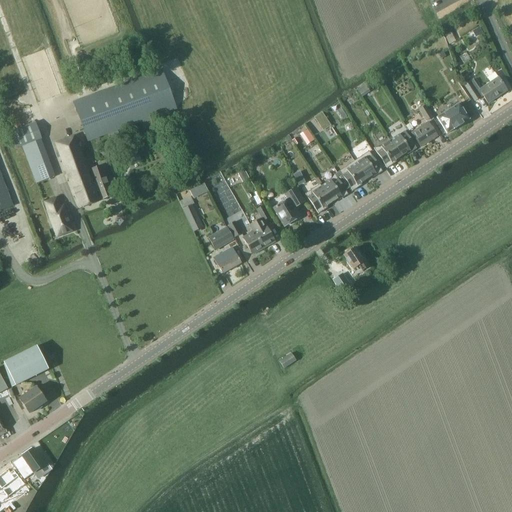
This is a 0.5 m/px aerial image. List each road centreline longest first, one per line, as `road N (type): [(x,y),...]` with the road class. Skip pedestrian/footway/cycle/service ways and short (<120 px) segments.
road 1 (tertiary): [(0,455),(511,114)]
road 2 (track): [(97,264),(0,10)]
road 3 (track): [(97,264),(33,281),(21,273),(25,228),(0,160)]
